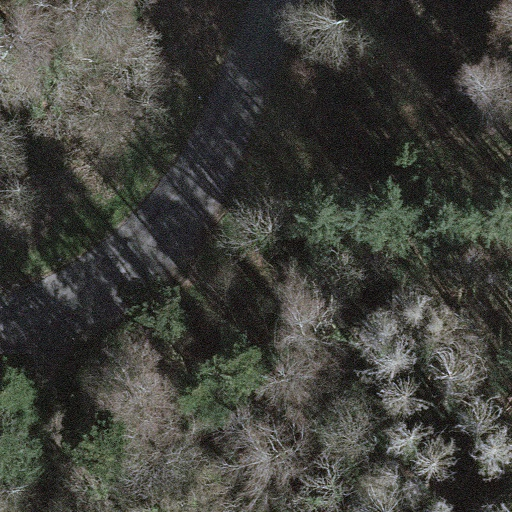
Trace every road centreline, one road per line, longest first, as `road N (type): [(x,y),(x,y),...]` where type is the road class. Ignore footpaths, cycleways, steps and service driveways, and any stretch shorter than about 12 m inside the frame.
road 1 (tertiary): [(0,338),(70,316),(157,238),(197,175),(277,0)]
road 2 (track): [(70,316),(52,470),(55,511)]
